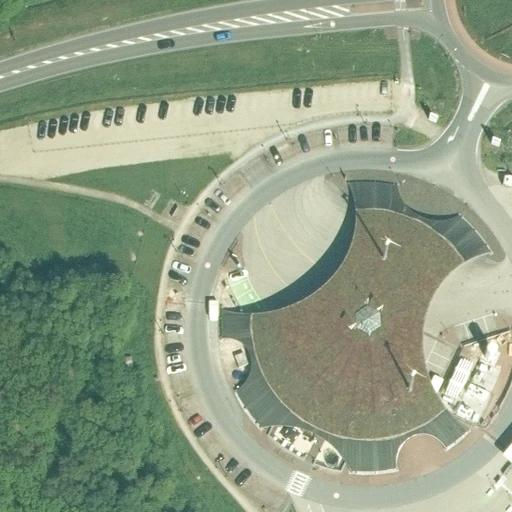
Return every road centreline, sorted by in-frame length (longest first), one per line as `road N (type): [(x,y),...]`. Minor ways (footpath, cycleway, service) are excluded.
road 1 (primary): [(0,78),(174,33),(300,17)]
road 2 (primary): [(300,17),(439,22)]
